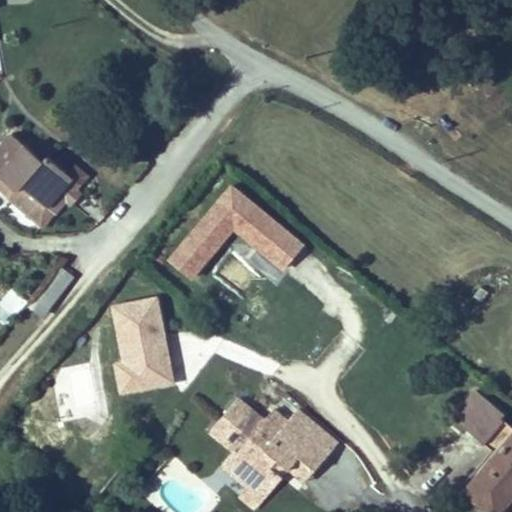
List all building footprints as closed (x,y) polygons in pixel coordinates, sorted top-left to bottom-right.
[(8,132),(0,141),(0,182),(9,190),(4,196),(43,230),(64,205),(69,209),(81,194),(69,184),(73,179),(45,155),(41,160),(8,132)] [(284,274),(307,245),(233,183),(168,262),(196,285),(237,235),(284,274)] [(511,269),(496,258),(490,266),(483,261),(486,256),(455,234),(426,275),(457,298),(461,292),(488,311),(500,294),(504,297),(511,286),(511,269)] [(0,319),(8,325),(25,296),(8,286),(0,300),(0,319)] [(163,298),(112,304),(123,394),(174,388),(163,298)] [(511,428),(501,419),(505,415),(474,389),(450,417),(491,452),(458,491),(482,511),(502,511),(511,500),(511,428)] [(313,474),(326,459),(272,412),(262,423),(237,401),(209,432),(232,452),(243,462),(224,485),(253,511),(280,480),(276,477),(283,469),(287,473),(297,461),(313,474)] [(221,488),(224,485),(243,462),(232,452),(210,478),(221,488)] [(307,480),(313,474),(297,461),(287,473),(302,486),(307,480)] [(280,480),(287,473),(283,469),(276,477),(280,480)]
